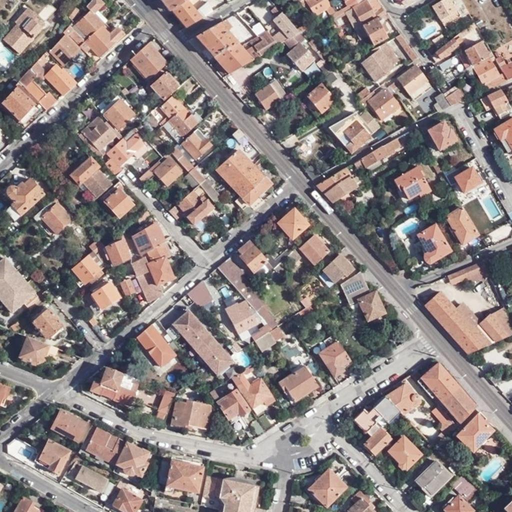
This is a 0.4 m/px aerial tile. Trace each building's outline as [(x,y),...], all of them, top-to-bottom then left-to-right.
[(103,4),(98,0),(93,0),(86,8),(90,12),(75,26),(87,38),(105,23),(107,21),(102,15),(108,10),(105,7),(100,13),(97,10),(103,4)] [(171,10),(186,1),(187,0),(159,0),(169,11),(171,10)] [(303,0),(301,1),(313,17),(319,14),(323,20),(331,15),(339,11),(330,0),(303,0)] [(330,0),(339,11),(349,6),(358,0),(330,0)] [(364,0),(358,0),(349,6),(351,9),(345,13),(346,14),(355,31),(386,15),(382,8),(374,12),(364,0)] [(369,0),(370,0),(369,0),(364,0),(374,12),(382,8),(375,0),(369,0)] [(461,0),(441,0),(432,6),(441,21),(457,12),(461,19),(470,15),(461,0)] [(186,28),(214,12),(207,1),(196,11),(186,1),(171,10),(186,28)] [(301,1),(297,3),(300,8),(301,8),(309,20),(313,17),(301,1)] [(283,32),(273,38),(278,45),(286,41),(301,33),(302,32),(298,28),(279,5),(274,9),(280,17),(275,20),(283,32)] [(49,6),(37,20),(44,26),(56,12),(49,6)] [(80,11),(75,6),(66,14),(65,12),(59,18),(61,21),(67,15),(72,20),(80,11)] [(349,6),(339,11),(342,16),(346,14),(345,13),(351,9),(349,6)] [(342,16),(339,11),(331,15),(334,21),(342,16)] [(36,21),(37,20),(27,12),(14,26),(16,28),(3,44),(20,58),(43,32),(42,31),(33,24),(36,21)] [(457,12),(441,21),(446,28),(461,19),(457,12)] [(236,43),(211,56),(227,74),(242,66),(278,45),(273,38),(267,32),(263,35),(248,16),(243,20),(237,13),(227,18),(230,22),(234,20),(246,33),(252,39),(240,47),(236,43)] [(388,16),(386,15),(355,31),(360,40),(367,36),(372,45),(386,38),(378,24),(383,22),(382,20),(388,16)] [(405,20),(412,29),(415,27),(409,18),(405,20)] [(225,19),(219,23),(226,32),(232,28),(225,19)] [(44,28),(36,21),(33,24),(42,31),(44,28)] [(74,25),(72,23),(63,33),(65,35),(68,33),(80,44),(84,41),(71,28),(74,25)] [(105,23),(87,38),(84,41),(80,44),(79,45),(85,52),(91,48),(99,57),(127,31),(120,23),(112,31),(105,23)] [(219,23),(195,38),(211,56),(236,43),(234,41),(226,32),(219,23)] [(305,24),(298,28),(302,32),(308,29),(305,24)] [(468,29),(455,38),(458,42),(471,32),(468,29)] [(234,41),(236,43),(240,47),(252,39),(246,33),(234,41)] [(301,33),(286,41),(294,50),(288,55),(304,72),(317,60),(307,49),(310,47),(307,44),(304,46),(301,43),(306,39),(301,33)] [(417,58),(400,33),(395,36),(412,61),(417,58)] [(74,61),(79,60),(83,53),(65,36),(50,51),(64,64),(68,59),(74,61)] [(454,39),(435,52),(440,59),(458,46),(454,39)] [(430,41),(424,45),(429,53),(436,49),(430,41)] [(318,52),(322,49),(317,42),(313,45),(318,52)] [(398,61),(384,42),(366,52),(369,57),(360,63),(374,82),(393,68),(391,66),(398,61)] [(148,43),(129,60),(148,81),(167,64),(148,43)] [(481,44),(464,52),(473,67),(489,59),(481,44)] [(330,57),(323,49),(322,49),(318,52),(326,60),(330,57)] [(494,58),(474,69),(487,90),(507,81),(496,62),(494,58)] [(46,111),(57,100),(49,92),(46,94),(33,79),(37,77),(42,78),(45,76),(48,73),(41,66),(44,63),(39,59),(19,81),(30,93),(46,111)] [(496,62),(507,81),(511,79),(511,64),(511,65),(510,62),(507,63),(509,66),(506,68),(501,59),(496,62)] [(322,68),(327,74),(334,70),(328,63),(322,68)] [(427,81),(415,65),(397,78),(409,94),(427,81)] [(63,95),(75,83),(63,70),(61,71),(56,66),(48,73),(45,76),(63,95)] [(153,84),(166,98),(182,84),(169,69),(153,84)] [(28,94),(30,93),(19,81),(14,86),(16,88),(6,98),(2,101),(24,125),(27,123),(26,121),(38,109),(21,90),(23,89),(28,94)] [(263,109),(285,96),(275,81),(253,95),(263,109)] [(308,97),(321,113),(335,102),(322,85),(309,96),(308,97)] [(371,92),(372,92),(367,86),(359,93),(363,98),(371,92)] [(374,96),(371,92),(363,98),(359,101),(364,107),(369,103),(384,124),(401,110),(383,89),(374,96)] [(458,89),(445,96),(452,106),(463,101),(461,98),(462,97),(458,89)] [(208,96),(202,90),(187,104),(192,110),(208,96)] [(511,109),(500,90),(479,100),(486,112),(496,108),(501,118),(511,113),(511,109)] [(298,95),(303,101),(308,97),(309,96),(304,91),(298,95)] [(445,96),(441,91),(433,96),(443,110),(452,106),(445,96)] [(163,126),(183,108),(172,96),(159,108),(167,117),(156,127),(159,130),(163,126)] [(98,113),(106,122),(115,132),(133,116),(115,98),(109,103),(104,97),(100,101),(106,105),(98,113)] [(316,117),(321,113),(308,97),(303,101),(316,117)] [(191,117),(183,108),(163,126),(178,144),(183,139),(182,137),(201,120),(196,114),(191,117)] [(355,112),(329,127),(338,137),(344,132),(352,140),(345,146),(351,152),(370,135),(380,126),(367,110),(359,116),(355,112)] [(213,112),(200,123),(208,131),(221,120),(213,112)] [(86,138),(82,142),(99,160),(111,149),(109,147),(104,152),(102,149),(115,137),(120,141),(122,139),(115,132),(106,122),(104,124),(98,118),(81,133),(86,138)] [(511,119),(494,129),(493,133),(497,139),(501,140),(508,152),(505,153),(507,158),(508,157),(510,160),(511,158),(511,119)] [(457,138),(453,132),(449,132),(443,123),(433,128),(431,125),(426,128),(439,151),(456,142),(457,138)] [(267,131),(278,143),(283,140),(272,128),(267,131)] [(243,135),(237,129),(231,134),(237,141),(243,135)] [(211,146),(197,131),(180,146),(194,162),(211,146)] [(111,149),(99,160),(115,178),(122,172),(118,167),(143,145),(137,140),(139,138),(136,134),(134,136),(130,132),(122,139),(120,141),(111,149)] [(344,132),(338,137),(345,146),(352,140),(344,132)] [(260,154),(243,135),(237,141),(234,143),(252,162),(260,154)] [(361,158),(364,164),(368,170),(379,164),(376,160),(386,154),(393,150),(400,146),(396,138),(378,147),(361,158)] [(187,175),(193,170),(173,148),(167,153),(187,175)] [(230,188),(253,166),(238,151),(214,171),(230,188)] [(64,173),(68,177),(89,159),(85,154),(64,173)] [(361,158),(353,163),(356,169),(364,164),(361,158)] [(89,159),(68,177),(83,194),(87,190),(93,197),(89,201),(91,204),(110,186),(96,170),(98,168),(89,159)] [(138,181),(143,187),(153,178),(151,175),(153,173),(165,187),(179,175),(166,160),(160,166),(157,164),(138,181)] [(473,167),(470,162),(456,170),(444,176),(450,187),(452,186),(458,196),(483,182),(475,166),(473,167)] [(444,176),(456,170),(452,163),(440,169),(444,176)] [(269,184),(253,166),(230,188),(239,197),(233,202),(246,216),(263,202),(257,195),(269,184)] [(422,176),(423,174),(418,166),(393,179),(398,190),(401,188),(409,202),(430,191),(422,176)] [(352,179),(345,168),(317,185),(332,203),(357,186),(354,183),(358,180),(356,177),(352,179)] [(205,182),(194,169),(193,170),(187,175),(197,186),(204,193),(212,186),(207,179),(205,182)] [(10,207),(19,218),(43,196),(29,181),(23,187),(20,185),(4,199),(11,206),(10,207)] [(124,187),(119,182),(99,201),(102,205),(104,205),(117,220),(132,207),(116,190),(118,188),(120,191),(124,187)] [(190,192),(176,205),(186,216),(185,218),(192,226),(211,208),(204,200),(200,203),(190,192)] [(58,196),(32,220),(37,224),(42,220),(56,235),(70,221),(56,206),(62,201),(58,196)] [(13,223),(19,218),(10,207),(4,213),(13,223)] [(167,212),(177,223),(182,218),(173,208),(167,212)] [(476,236),(460,208),(444,216),(450,226),(448,227),(455,241),(458,239),(461,245),(476,236)] [(152,217),(146,210),(135,220),(142,227),(152,217)] [(303,221),(304,220),(296,212),(296,213),(293,210),(278,223),(291,237),(306,224),(303,221)] [(145,231),(127,242),(131,251),(135,260),(138,258),(142,256),(146,253),(162,244),(156,225),(148,230),(147,228),(144,229),(145,231)] [(447,249),(434,225),(415,235),(418,241),(412,244),(414,248),(417,246),(423,255),(423,259),(426,263),(428,264),(441,256),(440,253),(447,249)] [(127,242),(123,232),(106,248),(96,257),(101,265),(109,260),(112,267),(128,260),(126,253),(131,251),(127,242)] [(297,248),(296,247),(291,251),(287,254),(294,262),(302,254),(311,265),(327,252),(312,235),(297,248)] [(263,256),(249,240),(237,250),(241,255),(239,257),(253,272),(262,264),(267,270),(271,266),(263,256)] [(104,245),(100,241),(90,250),(93,254),(104,245)] [(167,257),(162,244),(146,253),(151,265),(146,267),(155,288),(160,286),(173,280),(164,258),(167,257)] [(271,266),(272,267),(278,262),(282,258),(287,254),(291,251),(287,247),(279,254),(274,248),(270,252),(269,251),(263,256),(271,266)] [(93,254),(73,271),(85,286),(105,270),(101,265),(96,257),(93,254)] [(322,271),(332,283),(339,276),(341,278),(343,276),(343,277),(352,270),(338,254),(330,261),(330,262),(321,270),(322,271)] [(164,298),(164,295),(160,286),(155,288),(146,267),(142,256),(138,258),(139,262),(131,266),(138,282),(147,305),(164,298)] [(493,256),(486,259),(488,265),(495,262),(493,256)] [(271,329),(277,325),(261,306),(264,304),(259,299),(260,298),(242,276),(244,274),(229,257),(217,268),(252,309),(263,321),(266,324),(271,329)] [(278,262),(284,269),(288,266),(282,258),(278,262)] [(8,277),(15,272),(4,259),(0,262),(0,280),(6,275),(8,277)] [(488,274),(483,261),(446,276),(449,283),(459,279),(461,284),(488,274)] [(272,267),(278,275),(284,269),(278,262),(272,267)] [(328,287),(332,283),(322,271),(317,275),(328,287)] [(382,313),(373,292),(370,293),(359,271),(338,285),(348,306),(357,302),(366,321),(382,313)] [(0,301),(3,305),(26,285),(15,272),(8,277),(6,275),(0,280),(0,301)] [(107,278),(104,280),(106,283),(90,293),(92,296),(108,284),(113,280),(109,276),(107,278)] [(124,295),(133,291),(127,277),(118,281),(124,295)] [(213,298),(217,296),(208,278),(204,281),(213,298)] [(213,301),(202,281),(186,294),(199,309),(213,301)] [(108,284),(92,296),(91,297),(97,304),(90,309),(95,317),(119,298),(108,284)] [(29,311),(41,302),(26,285),(3,305),(11,314),(23,304),(29,311)] [(422,305),(465,353),(507,337),(488,314),(478,323),(470,329),(454,310),(437,291),(422,305)] [(300,301),(305,307),(310,303),(305,297),(302,299),(300,301)] [(263,321),(252,309),(250,310),(245,302),(237,305),(236,305),(226,310),(225,313),(237,335),(263,321)] [(305,307),(301,309),(303,313),(314,306),(312,302),(310,303),(305,307)] [(461,304),(454,310),(470,329),(478,323),(461,304)] [(65,330),(47,309),(30,323),(43,339),(45,338),(46,339),(56,331),(60,335),(65,330)] [(507,337),(511,334),(511,331),(510,326),(504,310),(503,309),(488,314),(507,337)] [(188,311),(165,331),(166,333),(174,341),(181,335),(188,343),(204,330),(188,311)] [(88,322),(92,327),(97,323),(92,318),(88,322)] [(261,335),(271,329),(266,324),(257,330),(261,335)] [(136,338),(160,368),(175,356),(181,351),(173,341),(167,346),(150,325),(136,338)] [(204,330),(188,343),(198,354),(213,340),(204,330)] [(346,369),(352,365),(333,335),(323,341),(328,348),(318,354),(333,377),(342,372),(340,369),(344,367),(346,369)] [(55,354),(57,348),(28,336),(19,356),(36,363),(43,361),(47,351),(55,354)] [(228,336),(225,338),(227,340),(238,352),(241,350),(228,336)] [(213,340),(198,354),(206,363),(221,350),(213,340)] [(221,350),(206,363),(216,375),(232,362),(221,350)] [(420,378),(416,381),(431,399),(435,395),(447,409),(443,413),(448,418),(456,427),(476,407),(437,363),(420,378)] [(232,378),(241,393),(243,392),(253,408),(263,401),(265,405),(274,400),(260,379),(250,386),(243,375),(250,370),(251,371),(256,368),(254,364),(232,378)] [(301,394),(315,385),(304,367),(277,384),(283,392),(286,391),(294,402),(303,396),(301,394)] [(101,395),(98,400),(104,403),(107,397),(116,400),(113,407),(119,410),(123,403),(130,405),(140,380),(109,369),(106,371),(99,379),(92,376),(88,379),(96,382),(90,390),(101,395)] [(414,371),(410,374),(416,381),(420,378),(414,371)] [(492,383),(504,379),(502,372),(487,377),(492,383)] [(200,377),(190,383),(193,387),(197,385),(199,387),(204,384),(200,377)] [(492,383),(496,388),(507,385),(504,379),(492,383)] [(406,384),(384,398),(399,413),(402,415),(420,404),(420,400),(416,395),(413,395),(406,384)] [(7,396),(10,389),(0,385),(0,401),(2,397),(7,400),(7,401),(11,403),(13,399),(7,396)] [(157,415),(165,418),(175,393),(167,390),(157,415)] [(210,393),(216,403),(217,402),(232,424),(241,418),(240,417),(250,410),(237,390),(232,393),(231,391),(218,399),(213,391),(210,393)] [(384,398),(372,409),(381,418),(386,423),(387,425),(399,413),(384,398)] [(194,427),(193,437),(204,439),(206,429),(207,429),(212,406),(187,401),(186,404),(176,402),(172,427),(184,429),(185,425),(192,426),(194,427)] [(443,413),(438,406),(432,411),(443,423),(448,418),(443,413)] [(56,428),(86,444),(96,426),(65,409),(56,428)] [(381,418),(372,409),(366,415),(362,411),(353,420),(365,433),(366,432),(375,424),(381,418)] [(486,419),(479,412),(456,435),(471,451),(492,430),(484,421),(486,419)] [(258,419),(266,432),(273,428),(265,415),(258,419)] [(448,436),(456,427),(448,418),(443,423),(439,426),(444,432),(448,436)] [(250,424),(259,437),(266,432),(258,419),(250,424)] [(364,445),(375,456),(390,441),(379,430),(380,428),(375,424),(366,432),(371,438),(364,445)] [(113,465),(125,443),(97,428),(85,450),(113,465)] [(439,445),(448,436),(444,432),(434,441),(438,445),(439,445)] [(421,454),(403,437),(388,452),(406,469),(421,454)] [(59,474),(72,452),(49,440),(42,452),(40,451),(35,460),(37,461),(39,457),(51,464),(48,469),(59,474)] [(126,444),(115,465),(122,469),(121,471),(126,474),(128,475),(132,475),(133,474),(140,477),(145,467),(142,465),(148,453),(141,450),(141,451),(126,444)] [(175,457),(174,462),(199,467),(200,463),(175,457)] [(74,478),(101,492),(107,480),(81,466),(82,464),(75,461),(68,472),(75,476),(74,478)] [(199,467),(174,462),(171,461),(164,488),(172,489),(197,494),(203,468),(199,467)] [(451,478),(433,461),(415,479),(433,497),(451,478)] [(346,488),(328,470),(308,490),(326,508),(346,488)] [(462,475),(451,486),(464,499),(475,488),(462,475)] [(121,477),(115,488),(121,492),(112,506),(122,511),(137,511),(136,511),(145,496),(138,492),(136,495),(127,490),(129,486),(126,485),(128,481),(121,477)] [(223,480),(206,477),(199,505),(218,510),(217,511),(252,511),(257,487),(252,486),(223,480)] [(369,502),(360,493),(351,501),(355,505),(347,511),(373,511),(367,505),(369,502)] [(305,498),(291,494),(290,501),(303,504),(305,498)] [(472,511),(474,511),(459,496),(449,506),(447,504),(442,508),(444,510),(444,511),(445,511),(472,511)] [(34,504),(24,498),(15,511),(35,511),(31,509),(34,504)] [(482,511),(483,511),(491,504),(488,501),(479,509),(482,511)] [(511,511),(511,501),(503,510),(505,511),(511,511)]
